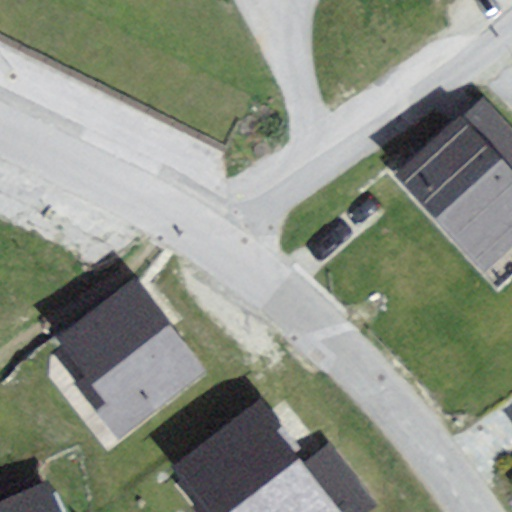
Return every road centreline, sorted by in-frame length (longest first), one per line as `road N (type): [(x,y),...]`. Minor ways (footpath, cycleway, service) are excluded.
road 1 (residential): [(216,229),(358,375),(473,511)]
road 2 (residential): [(511,32),(216,229)]
road 3 (residential): [(0,128),(216,229)]
